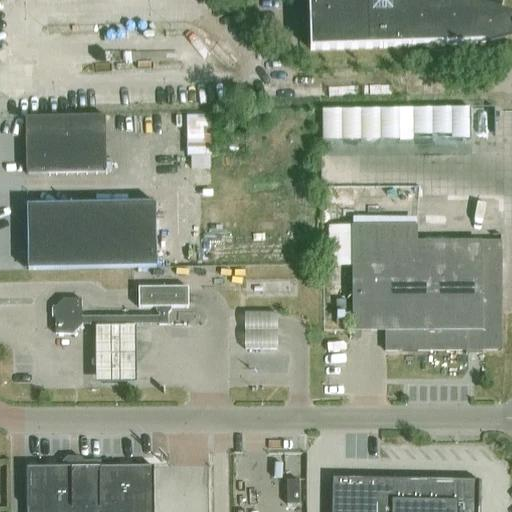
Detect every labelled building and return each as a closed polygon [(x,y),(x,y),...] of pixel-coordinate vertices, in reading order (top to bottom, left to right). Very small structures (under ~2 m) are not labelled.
[(308,0),(310,51),(484,46),(484,42),(488,42),(493,40),(497,36),(500,32),(502,27),(504,21),(434,0),(308,0)] [(468,107),(319,109),(319,141),(468,139),(468,107)] [(25,117),(26,133),(26,173),(107,172),(106,116),(25,117)] [(186,118),(187,157),(210,157),(210,117),(186,118)] [(285,191),(319,189),(318,178),(284,180),(285,191)] [(154,204),(27,206),(28,271),(155,269),(154,204)] [(352,228),(352,268),(352,298),(501,297),(501,243),(416,243),(416,227),(352,228)] [(138,308),(188,308),(188,298),(188,289),(138,289),(138,299),(138,308)] [(474,352),(501,352),(501,297),(352,298),(352,333),(384,333),(384,327),(416,327),(416,352),(474,352)] [(55,317),(55,335),(73,335),(81,326),(81,300),(72,300),(64,300),(55,309),(55,317)] [(276,315),(244,315),(244,348),(276,349),(276,315)] [(136,327),(95,327),(95,383),(136,383),(136,327)] [(384,327),(384,333),(384,352),(416,352),(416,327),(384,327)] [(153,511),(153,467),(28,468),(26,468),(26,511),(153,511)] [(330,478),(330,481),(331,481),(331,505),(379,506),(379,479),(330,478)] [(379,479),(379,506),(391,506),(391,480),(379,479)] [(391,506),(390,511),(463,511),(463,502),(478,502),(478,481),(391,480),(391,506)] [(477,511),(478,502),(463,502),(463,511),(477,511)]
